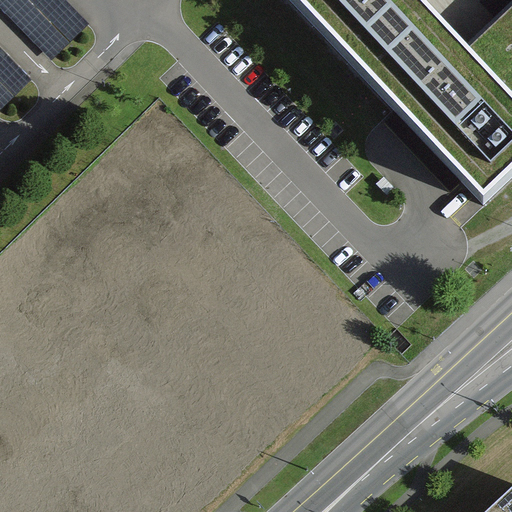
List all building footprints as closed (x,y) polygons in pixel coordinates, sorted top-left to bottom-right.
[(89,25),(64,0),(0,0),(0,8),(51,62),(70,44),(71,43),(89,25)] [(410,0),(285,0),(484,210),(511,184),(511,13),(465,58),(410,0)] [(511,0),(497,0),(506,9),(511,2),(511,0)] [(32,81),(0,48),(0,112),(14,99),(16,97),(32,81)] [(511,511),(511,495),(493,511),(511,511)]
